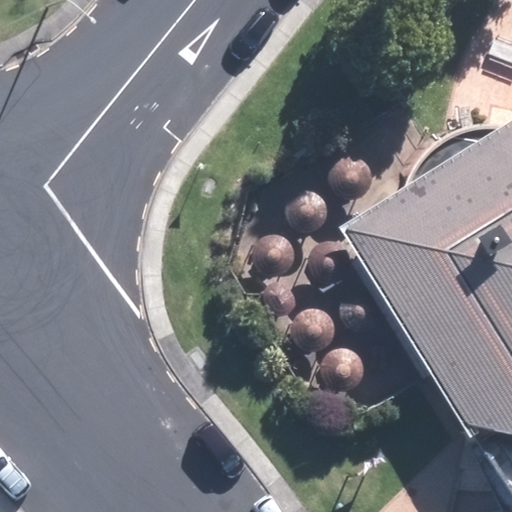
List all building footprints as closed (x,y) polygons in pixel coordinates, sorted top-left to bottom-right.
[(511,121),(346,222),(434,367),(463,425),(511,393),(511,121)] [(347,203),(354,201),(360,197),(364,191),(365,184),(365,177),(362,171),(358,166),(352,162),(345,161),(338,162),(332,165),(327,170),(324,176),(323,183),(325,190),(329,196),(334,200),(341,203),(347,203)] [(307,233),(313,230),(319,226),(323,221),(325,214),(324,207),(322,201),(317,195),(311,192),(304,191),(297,192),(291,195),(286,200),(283,206),(282,213),(284,220),(288,226),(293,230),(300,232),(307,233)] [(271,278),(277,276),(283,272),(287,266),(289,259),(288,252),(286,246),(281,241),(275,237),(268,236),(261,237),(255,240),(250,245),(247,251),(246,258),(248,265),(252,271),(257,275),(264,278),(271,278)] [(326,287),(332,285),(338,281),(342,275),(343,268),(343,261),(340,255),(336,250),(330,246),(323,245),(316,246),(310,249),(305,254),(302,261),(301,268),(303,274),(307,280),(312,285),(319,287),(326,287)] [(273,318),(278,316),(282,313),(285,309),(286,304),(286,298),(284,294),(280,290),(276,287),(271,286),(266,287),(261,289),(257,293),(255,298),(255,303),(256,308),(259,312),(263,316),(268,317),(273,318)] [(359,335),(365,332),(371,328),(375,323),(377,316),(376,309),(373,303),(369,297),(363,294),(356,293),(349,294),(343,297),(338,302),(335,308),(334,315),(336,322),(340,328),(345,332),(352,335),(359,335)] [(310,354),(317,351),(323,347),(326,342),(328,335),(328,328),(325,322),(321,316),(314,313),(308,312),(301,313),(295,316),(290,321),(287,327),(286,334),(288,341),(291,347),(297,351),(303,353),(310,354)] [(336,390),(343,388),(349,384),(352,378),(354,371),(354,365),(351,358),(347,353),(341,349),(334,348),(327,349),(321,352),(316,357),(313,364),(312,371),(314,377),(317,383),(323,388),(330,390),(336,390)] [(511,393),(463,425),(511,434),(511,393)]
